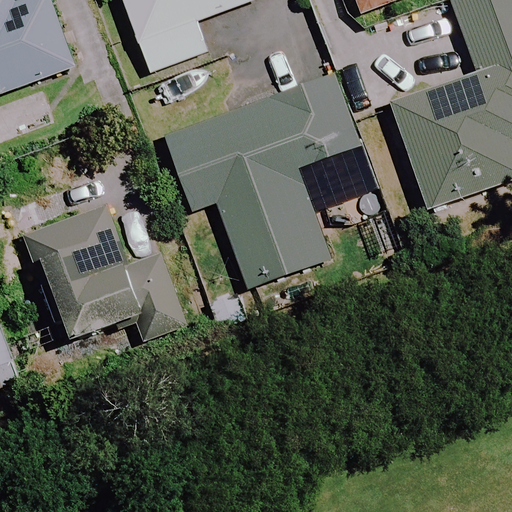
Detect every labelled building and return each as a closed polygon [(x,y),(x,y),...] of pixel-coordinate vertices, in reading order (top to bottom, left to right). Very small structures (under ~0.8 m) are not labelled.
[(0,0),(0,100),(73,75),(47,0),(0,0)] [(123,0),(151,78),(209,58),(198,27),(265,4),(263,0),(123,0)] [(354,0),(361,20),(416,0),(354,0)] [(511,0),(476,0),(455,7),(479,80),(393,108),(429,215),(511,187),(511,0)] [(357,153),(332,84),(168,143),(194,216),(218,207),(250,295),(329,266),(296,175),(357,153)] [(0,171),(63,150),(52,115),(0,132),(0,171)] [(139,287),(115,215),(26,244),(42,293),(52,290),(72,348),(137,326),(145,350),(186,337),(166,278),(139,287)] [(0,370),(12,366),(0,333),(0,370)]
